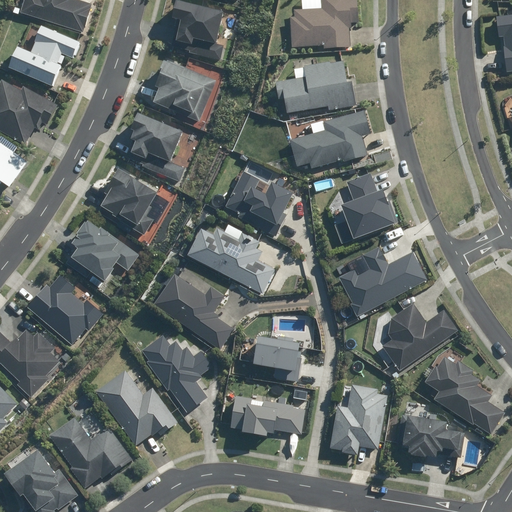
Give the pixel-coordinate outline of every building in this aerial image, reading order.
[(77,0),(24,0),(20,12),(84,33),(93,5),(77,0)] [(292,18),(293,48),(318,47),(318,51),(349,50),(348,27),(358,27),(357,0),(322,0),(323,8),(294,9),(295,18),(292,18)] [(208,9),(176,1),(172,19),(180,21),(173,50),(221,62),(225,45),(215,43),(224,5),(209,2),(208,9)] [(511,15),(498,17),(506,73),(511,72),(511,15)] [(80,43),(42,27),(32,50),(29,49),(28,52),(18,48),(9,69),(54,88),(63,67),(58,65),(62,54),(73,59),(80,43)] [(216,81),(166,60),(154,87),(158,89),(151,105),(198,125),(216,81)] [(285,99),(289,119),(356,106),(351,80),(346,81),(342,62),(303,69),(305,79),(276,85),(279,100),(285,99)] [(0,83),(0,132),(26,146),(35,129),(40,131),(48,115),(53,117),(59,105),(24,87),(22,91),(1,80),(0,83)] [(366,111),(325,122),(327,132),(289,142),(296,168),(310,165),(311,169),(344,160),(345,165),(371,159),(364,134),(371,132),(366,111)] [(184,134),(139,115),(132,130),(136,131),(132,140),(137,142),(132,154),(147,160),(149,155),(155,158),(150,171),(179,183),(186,168),(172,162),(184,134)] [(0,186),(3,183),(10,189),(28,163),(0,143),(0,186)] [(156,193),(118,170),(110,183),(116,187),(101,210),(144,236),(154,220),(144,214),(156,193)] [(242,173),(224,210),(277,236),(287,215),(284,214),(293,195),(272,185),(267,196),(254,190),(259,181),(242,173)] [(370,174),(345,184),(352,203),(340,207),(353,241),(398,223),(385,190),(377,193),(370,174)] [(77,249),(70,258),(95,275),(90,282),(100,288),(117,263),(129,271),(140,256),(88,220),(71,244),(77,249)] [(201,230),(187,258),(263,296),(276,271),(259,262),(263,255),(256,251),(261,241),(244,232),(240,240),(218,229),(214,236),(201,230)] [(370,269),(359,275),(355,269),(340,278),(361,316),(426,280),(411,253),(391,265),(381,248),(364,257),(370,269)] [(48,285),(28,307),(70,345),(85,328),(89,331),(105,313),(90,300),(86,305),(73,293),(78,287),(63,274),(51,288),(48,285)] [(174,275),(154,305),(220,349),(234,329),(215,316),(227,298),(211,287),(205,296),(174,275)] [(382,347),(400,372),(458,331),(443,311),(425,324),(411,304),(382,324),(393,339),(382,347)] [(0,333),(0,363),(18,382),(17,384),(32,398),(49,381),(45,376),(59,362),(50,354),(55,349),(38,332),(34,336),(27,329),(11,344),(0,333)] [(140,354),(147,363),(187,413),(207,398),(195,382),(213,368),(201,352),(194,358),(186,348),(183,350),(177,343),(170,348),(162,337),(140,354)] [(297,358),(299,340),(279,337),(278,341),(258,339),(255,367),(276,370),(274,380),(299,383),(302,359),(297,358)] [(439,391),(434,399),(492,435),(505,414),(487,402),(493,393),(479,384),(481,381),(471,375),(474,371),(458,361),(456,365),(445,358),(438,369),(436,367),(426,383),(439,391)] [(135,382),(127,371),(97,392),(136,447),(161,429),(162,431),(167,427),(169,431),(178,425),(152,389),(150,391),(141,378),(135,382)] [(0,432),(8,424),(3,419),(19,404),(0,384),(0,432)] [(348,410),(337,408),(330,452),(358,457),(359,447),(380,451),(389,397),(378,395),(379,390),(352,385),(348,410)] [(246,398),(233,397),(231,429),(242,430),(242,435),(275,438),(276,431),(305,434),(307,401),(293,400),(293,406),(277,404),(278,397),(246,395),(246,398)] [(430,407),(405,406),(403,449),(409,449),(408,457),(437,459),(437,455),(474,457),(475,448),(464,448),(466,423),(429,421),(430,407)] [(75,418),(49,436),(86,490),(121,466),(123,468),(134,461),(110,426),(103,431),(92,415),(79,423),(75,418)] [(11,470),(4,475),(21,499),(24,497),(34,511),(57,511),(79,496),(60,470),(54,474),(34,446),(7,465),(11,470)]
